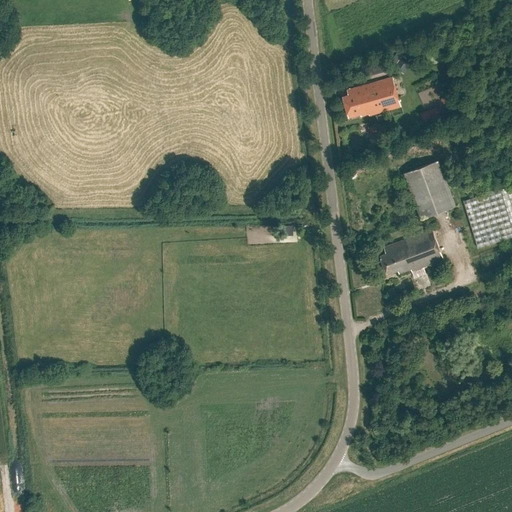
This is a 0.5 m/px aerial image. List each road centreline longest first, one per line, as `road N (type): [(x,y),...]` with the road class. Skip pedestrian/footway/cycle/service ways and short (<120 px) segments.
road 1 (unclassified): [(337,461),(352,420),(350,351),(307,0)]
road 2 (unclassified): [(337,461),(378,475),(511,421)]
